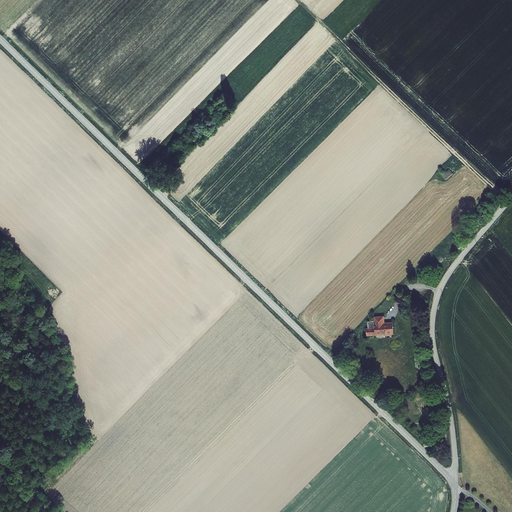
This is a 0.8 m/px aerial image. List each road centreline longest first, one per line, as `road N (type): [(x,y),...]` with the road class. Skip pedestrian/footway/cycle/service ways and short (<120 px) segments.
road 1 (tertiary): [(455,483),(0,38)]
road 2 (unclassified): [(455,483),(434,309),(455,263),(511,197)]
road 3 (track): [(297,0),(507,202)]
